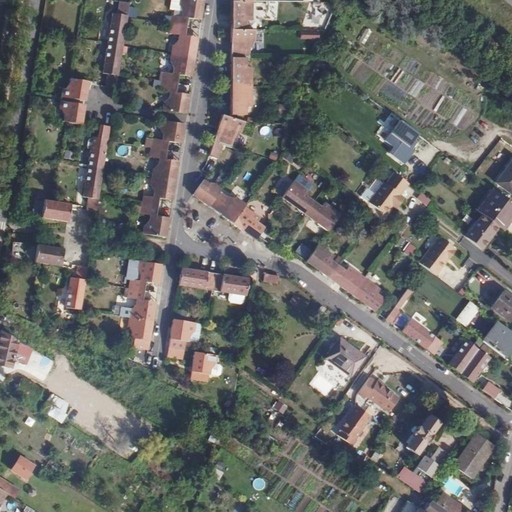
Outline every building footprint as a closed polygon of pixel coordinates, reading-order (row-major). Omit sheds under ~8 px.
[(171,0),(169,15),(172,16),(181,17),(182,12),(180,6),(179,5),(179,0),(171,0)] [(172,16),(171,25),(187,27),(188,18),(200,21),(203,1),(199,0),(179,0),(179,5),(180,6),(182,12),(181,17),(172,16)] [(252,1),(237,1),(231,1),(231,29),(247,30),(247,21),(252,21),(252,1)] [(129,3),(119,2),(117,15),(112,14),(107,43),(122,46),(129,3)] [(172,45),(171,54),(194,57),(197,38),(185,36),(187,27),(171,25),(169,33),(178,35),(178,39),(174,45),(172,45)] [(247,30),(231,29),(231,58),(247,58),(250,58),(250,50),(252,43),(255,43),(254,30),(247,30)] [(318,30),(300,29),(300,39),(317,40),(318,30)] [(122,46),(107,43),(107,44),(102,74),(107,75),(105,87),(115,89),(122,46)] [(163,72),(161,81),(178,84),(179,76),(191,78),(194,57),(171,54),(169,63),(171,63),(173,70),(172,74),(163,72)] [(247,58),(231,58),(230,86),(252,87),(252,68),(247,67),(247,58)] [(91,82),(72,79),(70,79),(69,84),(64,89),(63,89),(62,98),(85,101),(87,89),(90,89),(91,82)] [(164,102),(162,110),(185,114),(188,95),(177,93),(178,84),(161,81),(160,90),(169,92),(169,97),(165,101),(164,102)] [(252,87),(230,86),(230,115),(246,115),(246,107),(251,106),(252,87)] [(63,122),(65,122),(81,125),(84,125),(85,118),(82,118),(84,105),(61,101),(59,111),(61,111),(64,117),(63,122)] [(240,134),(244,122),(230,118),(222,115),(213,142),(223,145),(232,148),(233,143),(238,134),(240,134)] [(153,139),(151,148),(167,151),(168,142),(181,144),(184,124),(161,120),(159,129),(160,130),(163,135),(162,140),(153,139)] [(387,154),(402,166),(413,152),(409,148),(419,135),(400,121),(383,141),(392,148),(387,154)] [(92,138),(87,167),(103,169),(107,141),(109,127),(98,125),(96,139),(92,138)] [(223,145),(213,142),(208,157),(218,160),(223,145)] [(153,170),(152,177),(175,181),(178,161),(165,160),(167,151),(151,148),(149,158),(158,160),(158,164),(154,170),(153,170)] [(511,158),(494,183),(511,196),(511,195),(511,158)] [(103,169),(87,167),(82,197),(87,198),(85,210),(96,212),(103,169)] [(143,196),(142,205),(158,207),(159,198),(172,200),(175,181),(152,177),(150,187),(151,188),(153,192),(152,198),(143,196)] [(415,189),(400,178),(391,189),(389,188),(375,208),(392,220),(399,211),(401,208),(405,211),(410,203),(406,200),(415,189)] [(209,207),(222,188),(216,183),(215,185),(208,183),(204,180),(193,195),(209,207)] [(294,181),(282,198),(305,214),(314,202),(307,197),(310,193),(294,181)] [(223,188),(222,188),(209,207),(232,224),(243,208),(245,205),(235,198),(233,200),(226,196),(220,192),(223,188)] [(511,217),(511,204),(492,190),(476,212),(481,215),(497,227),(501,231),(511,217)] [(420,194),(417,199),(426,205),(429,200),(420,194)] [(42,218),(61,221),(67,222),(69,209),(70,205),(52,202),(45,201),(42,218)] [(321,208),(314,202),(305,214),(327,231),(340,214),(324,203),(321,208)] [(142,205),(135,204),(133,213),(140,214),(142,205)] [(144,226),(143,234),(166,238),(169,218),(156,216),(158,207),(142,205),(140,214),(149,216),(149,221),(146,226),(144,226)] [(243,208),(232,224),(255,240),(264,228),(257,223),(259,219),(243,208)] [(497,227),(481,215),(463,239),(479,251),(497,227)] [(411,227),(405,236),(411,240),(417,232),(411,227)] [(439,236),(419,263),(435,275),(455,249),(439,236)] [(329,278),(338,265),(332,261),(335,257),(318,244),(305,262),(329,278)] [(35,263),(42,264),(60,266),(61,262),(63,249),(38,245),(35,263)] [(300,245),(295,252),(305,259),(310,253),(300,245)] [(395,276),(409,256),(404,251),(389,272),(395,276)] [(129,289),(145,291),(146,283),(158,285),(161,265),(139,261),(137,270),(139,270),(140,277),(140,282),(130,281),(129,289)] [(352,295),(364,278),(349,267),(345,270),(338,265),(329,278),(352,295)] [(64,308),(80,310),(85,282),(87,267),(76,266),(74,279),(69,278),(64,308)] [(181,268),(178,285),(212,291),(214,273),(181,268)] [(485,269),(472,282),(483,293),(496,280),(485,269)] [(246,296),(248,279),(214,273),(212,291),(229,293),(245,296),(246,296)] [(278,276),(264,274),(263,282),(277,284),(278,276)] [(352,295),(375,312),(384,299),(377,294),(380,290),(364,278),(352,295)] [(129,318),(152,322),(155,302),(143,300),(145,291),(129,289),(128,299),(136,300),(135,306),(133,310),(130,310),(129,318)] [(496,298),(495,297),(490,303),(492,305),(489,308),(508,322),(511,316),(511,299),(501,292),(496,298)] [(245,296),(229,293),(228,299),(231,302),(241,304),(244,302),(245,296)] [(121,317),(129,318),(130,310),(133,310),(135,306),(136,300),(128,299),(127,307),(123,310),(121,317)] [(385,319),(394,326),(402,314),(394,307),(385,319)] [(177,312),(176,320),(187,322),(188,313),(177,312)] [(133,349),(147,351),(152,322),(129,318),(127,328),(130,328),(133,335),(132,339),(135,340),(133,349)] [(426,349),(434,337),(410,319),(402,332),(426,349)] [(168,348),(183,350),(185,342),(187,342),(188,337),(192,331),(193,331),(195,323),(173,320),(168,348)] [(504,356),(511,344),(511,333),(496,322),(482,341),(504,356)] [(0,366),(9,369),(11,362),(24,365),(31,349),(0,333),(0,366)] [(426,349),(434,355),(443,344),(434,337),(426,349)] [(342,340),(327,359),(353,378),(368,359),(342,340)] [(460,374),(477,350),(465,341),(447,365),(460,374)] [(168,348),(167,357),(182,360),(183,350),(168,348)] [(460,374),(472,383),(490,359),(477,350),(460,374)] [(219,356),(196,352),(192,373),(191,381),(204,382),(205,375),(209,376),(211,376),(211,372),(216,364),(217,365),(219,356)] [(211,372),(211,376),(218,377),(221,375),(222,367),(220,365),(217,365),(216,364),(211,372)] [(377,382),(370,378),(357,395),(364,399),(366,396),(380,407),(381,406),(388,412),(399,398),(393,394),(394,393),(377,382)] [(12,392),(32,402),(38,390),(18,380),(12,392)] [(482,390),(494,398),(500,391),(488,382),(482,390)] [(38,390),(32,402),(37,405),(43,392),(38,390)] [(41,405),(53,413),(57,406),(46,399),(41,405)] [(355,441),(371,419),(356,408),(340,431),(355,441)] [(413,435),(404,446),(416,454),(424,443),(426,445),(431,438),(429,436),(438,425),(427,416),(418,428),(416,427),(411,434),(413,435)] [(468,447),(486,460),(494,448),(477,435),(468,447)] [(472,480),(486,460),(468,447),(454,467),(472,480)] [(416,469),(431,480),(441,467),(447,459),(436,451),(430,460),(425,456),(416,469)] [(25,481),(33,467),(19,458),(10,471),(25,481)] [(406,470),(399,480),(415,491),(422,482),(406,470)] [(5,495),(13,500),(18,492),(0,481),(0,491),(2,493),(5,495)] [(415,491),(420,495),(427,486),(422,482),(415,491)] [(465,511),(440,495),(434,504),(445,511),(465,511)] [(433,503),(427,511),(445,511),(434,504),(433,503)]
